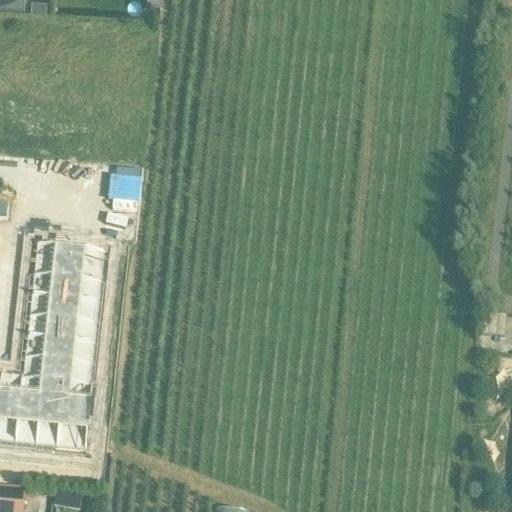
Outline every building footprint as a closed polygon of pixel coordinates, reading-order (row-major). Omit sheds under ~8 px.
[(44,41),(59,42),(60,25),(45,24),(31,24),(16,23),(0,21),(0,46),(1,47),(0,53),(22,54),(22,57),(32,58),(43,58),(44,41)] [(90,421),(94,389),(91,389),(103,284),(102,284),(102,279),(103,280),(104,268),(105,260),(105,257),(102,257),(102,258),(94,257),(94,256),(88,256),(80,255),(76,254),(76,255),(64,254),(64,253),(60,253),(52,252),(47,251),(47,252),(39,251),(39,250),(37,250),(35,264),(36,264),(34,279),(33,285),(34,285),(32,300),(31,300),(31,305),(30,320),(29,320),(28,326),(29,326),(28,341),(27,341),(22,382),(4,380),(0,379),(0,448),(15,450),(86,458),(90,421)] [(502,356),(506,318),(481,315),(477,354),(502,356)] [(0,511),(23,511),(25,492),(0,489),(0,511)] [(81,510),(82,499),(58,495),(56,506),(81,510)]
